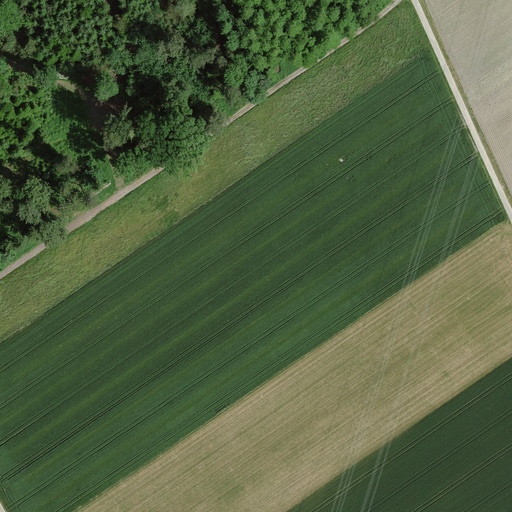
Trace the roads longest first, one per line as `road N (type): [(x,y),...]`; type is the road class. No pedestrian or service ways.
road 1 (track): [(0,264),(391,0)]
road 2 (track): [(413,0),(511,216)]
